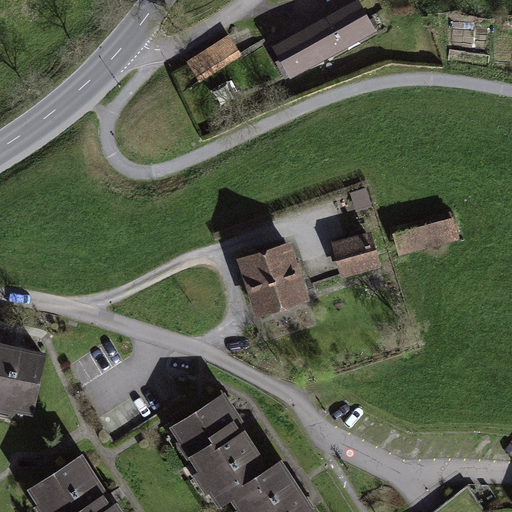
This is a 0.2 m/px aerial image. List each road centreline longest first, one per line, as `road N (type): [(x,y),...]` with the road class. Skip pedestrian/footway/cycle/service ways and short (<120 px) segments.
road 1 (residential): [(0,295),(74,307),(207,351),(291,396),(324,436),(374,461),(428,475),(511,473)]
road 2 (tertiary): [(0,149),(63,104),(128,42),(158,0)]
